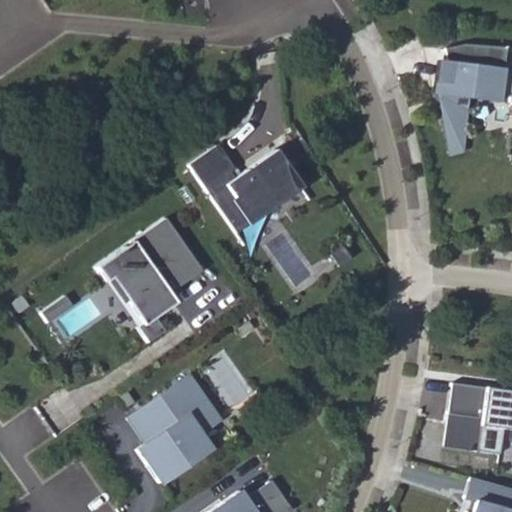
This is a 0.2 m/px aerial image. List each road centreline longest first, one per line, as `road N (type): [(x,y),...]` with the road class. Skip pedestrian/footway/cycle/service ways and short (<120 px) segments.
road 1 (residential): [(403,267),(381,112),(345,42),(317,10),(274,0)]
road 2 (residential): [(0,30),(62,21),(220,37),(265,0)]
road 3 (residential): [(358,511),(387,417),(403,267)]
road 4 (residential): [(0,410),(66,511)]
